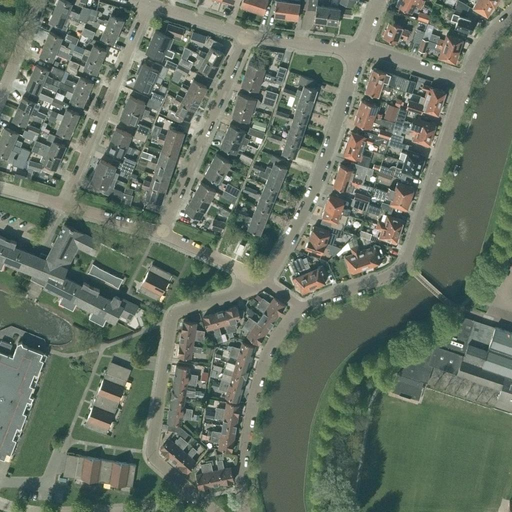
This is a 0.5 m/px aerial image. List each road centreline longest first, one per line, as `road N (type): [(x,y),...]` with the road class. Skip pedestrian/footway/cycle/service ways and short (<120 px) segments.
road 1 (unclassified): [(305,310),(404,264),(466,81)]
road 2 (residential): [(190,491),(149,451),(170,326),(175,314),(236,294),(252,276)]
road 3 (residential): [(261,282),(317,181),(361,49)]
road 4 (residential): [(161,236),(245,35)]
road 5 (residential): [(63,205),(148,5)]
road 6 (unclassified): [(244,511),(259,385),(270,350),(305,310)]
